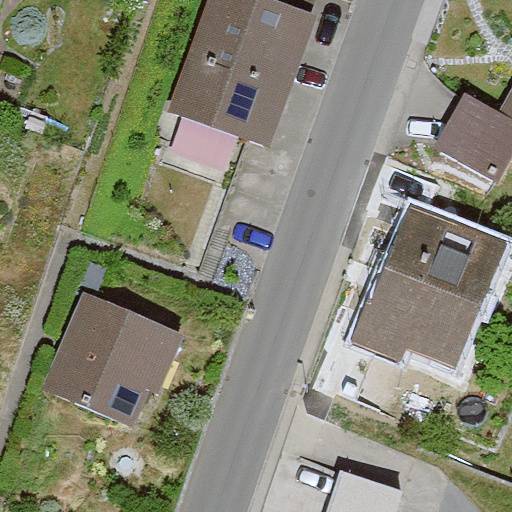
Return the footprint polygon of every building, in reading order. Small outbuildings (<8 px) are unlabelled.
[(321,17),(276,0),(206,0),(158,115),(270,158),(321,17)] [(477,80),(443,137),(502,172),(511,155),(511,94),(509,99),(477,80)] [(367,323),(465,364),(511,249),(511,240),(417,201),(367,323)] [(174,343),(94,303),(49,393),(129,432),(174,343)] [(401,511),(410,487),(351,466),(334,511),(401,511)]
